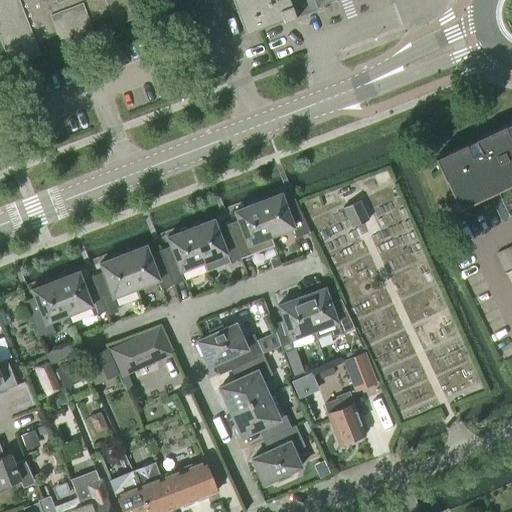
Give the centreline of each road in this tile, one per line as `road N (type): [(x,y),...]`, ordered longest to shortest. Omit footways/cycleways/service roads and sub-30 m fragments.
road 1 (tertiary): [(0,225),(346,93)]
road 2 (residential): [(302,511),(511,433)]
road 3 (residential): [(255,511),(169,316)]
road 4 (residential): [(346,93),(328,47),(433,0)]
road 5 (tertiary): [(346,93),(486,29)]
road 6 (residential): [(313,266),(169,316)]
